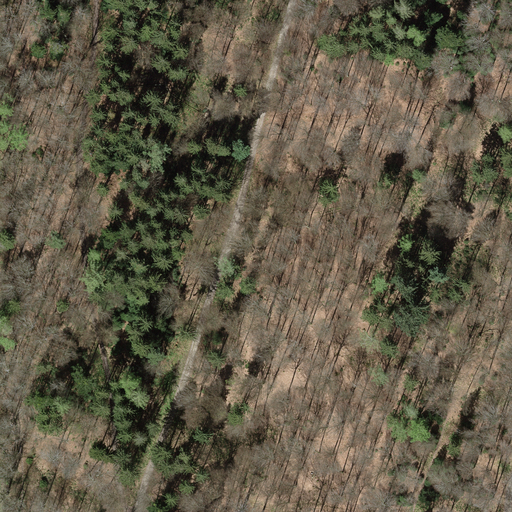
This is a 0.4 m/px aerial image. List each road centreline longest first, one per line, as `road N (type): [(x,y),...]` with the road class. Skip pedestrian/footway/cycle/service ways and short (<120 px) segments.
road 1 (track): [(289,0),(244,188),(137,511)]
road 2 (track): [(126,511),(84,254),(81,137),(94,0)]
road 3 (track): [(19,511),(14,352),(23,292),(12,183),(27,0)]
road 4 (track): [(511,326),(461,384),(413,511)]
